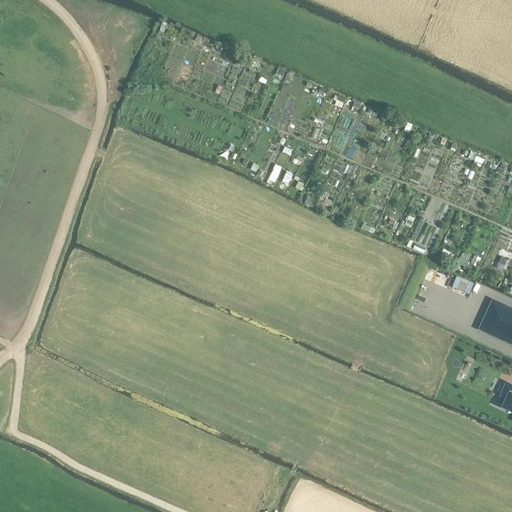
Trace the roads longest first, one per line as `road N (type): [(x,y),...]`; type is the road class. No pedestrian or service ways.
road 1 (track): [(0,340),(15,347),(34,314),(98,123),(101,82),(85,41),(47,0)]
road 2 (track): [(0,360),(15,347),(20,357),(12,430),(180,511)]
